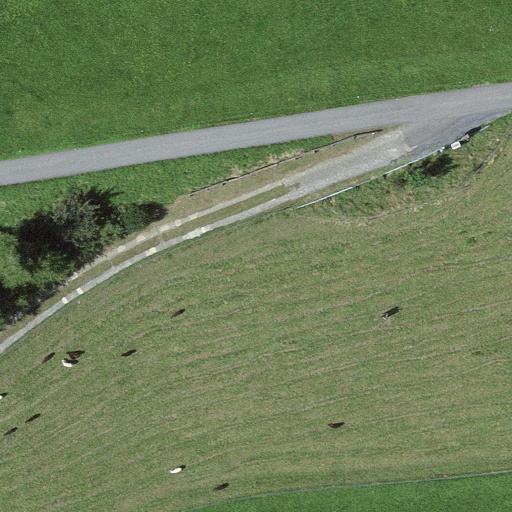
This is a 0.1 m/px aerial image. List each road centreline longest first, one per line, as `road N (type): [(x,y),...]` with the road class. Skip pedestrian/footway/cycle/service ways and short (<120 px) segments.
road 1 (track): [(511,97),(135,253),(0,340)]
road 2 (unclassified): [(511,96),(0,175)]
